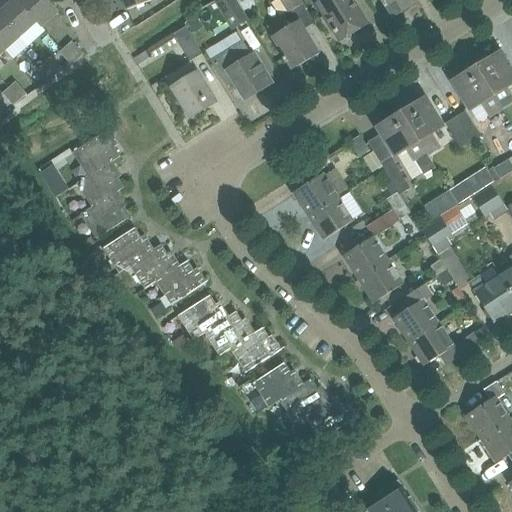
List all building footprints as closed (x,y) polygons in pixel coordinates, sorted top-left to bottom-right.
[(37,24),(15,0),(0,14),(22,38),(36,24),(37,24)] [(46,0),(15,0),(37,24),(36,24),(41,30),(59,13),(46,0)] [(156,0),(122,0),(127,12),(156,0)] [(233,0),(225,0),(218,5),(234,30),(248,21),(233,0)] [(280,0),(289,13),(291,12),(302,5),(298,0),(280,0)] [(351,0),(315,0),(317,3),(316,4),(340,43),(367,26),(351,0)] [(419,3),(416,0),(379,0),(392,20),(419,3)] [(0,45),(6,52),(22,38),(0,14),(0,13),(0,45)] [(197,18),(189,23),(195,33),(203,28),(197,18)] [(297,23),(272,38),(282,55),(292,72),(308,62),(314,63),(315,58),(320,55),(309,38),(305,31),(299,22),(297,23)] [(187,28),(174,36),(151,50),(134,60),(138,67),(178,42),(191,63),(203,55),(187,28)] [(84,56),(78,50),(72,43),(60,54),(72,67),(84,56)] [(254,57),(252,58),(243,43),(211,62),(228,88),(235,84),(246,101),(271,85),(254,57)] [(477,69),(501,109),(511,101),(511,99),(505,88),(511,83),(511,72),(501,54),(477,69)] [(52,60),(46,65),(57,77),(62,72),(52,60)] [(57,77),(46,65),(39,71),(49,83),(57,77)] [(453,83),(463,100),(469,110),(482,102),(490,116),(501,109),(477,69),(453,83)] [(209,92),(199,75),(198,74),(172,90),(190,119),(210,107),(203,95),(209,92)] [(16,84),(10,89),(21,101),(27,96),(16,84)] [(13,108),(21,101),(10,89),(2,96),(13,108)] [(441,126),(436,117),(425,100),(402,115),(426,155),(438,148),(429,133),(441,126)] [(465,110),(455,117),(471,143),(481,137),(465,110)] [(435,170),(426,155),(402,115),(378,129),(394,156),(408,147),(416,162),(425,176),(435,170)] [(455,117),(445,123),(461,149),(471,143),(455,117)] [(73,154),(88,178),(113,163),(121,158),(111,143),(115,141),(109,131),(73,154)] [(370,152),(366,147),(360,137),(350,144),(357,153),(361,159),(370,152)] [(486,145),(493,158),(504,152),(497,139),(486,145)] [(412,190),(407,182),(391,156),(380,163),(396,189),(400,197),(412,190)] [(511,174),(511,166),(508,161),(494,170),(493,169),(487,173),(495,185),(511,174)] [(119,172),(113,163),(88,178),(77,185),(92,209),(117,194),(125,189),(115,174),(119,172)] [(338,199),(338,198),(349,190),(337,169),(324,177),(323,175),(293,195),(308,218),(338,199)] [(63,182),(50,190),(56,199),(68,191),(63,182)] [(509,213),(508,212),(492,187),(472,199),(486,221),(491,218),(494,222),(506,215),(508,213),(509,213)] [(449,193),(425,208),(434,221),(440,217),(455,208),(457,206),(449,193)] [(117,194),(92,209),(81,216),(97,240),(129,220),(119,205),(123,203),(117,194)] [(396,195),(388,200),(386,201),(393,211),(403,204),(396,195)] [(354,222),(338,199),(308,218),(324,242),(354,222)] [(409,214),(403,204),(393,211),(399,221),(409,214)] [(455,208),(440,217),(440,218),(452,236),(467,226),(455,208)] [(393,212),(368,223),(373,235),(399,224),(393,212)] [(422,230),(438,257),(452,248),(449,243),(455,239),(452,236),(440,218),(422,230)] [(363,222),(352,229),(356,234),(367,227),(363,222)] [(119,275),(130,268),(154,251),(148,242),(145,244),(135,230),(103,250),(119,275)] [(358,281),(387,263),(372,239),(343,258),(358,281)] [(162,246),(154,251),(130,268),(146,291),(157,284),(180,267),(175,258),(171,261),(162,246)] [(511,269),(501,277),(511,294),(511,257),(511,259),(511,260),(511,269)] [(430,268),(436,278),(447,271),(440,261),(430,268)] [(180,267),(157,284),(172,307),(207,284),(201,275),(197,277),(188,262),(180,267)] [(402,286),(387,263),(358,281),(374,305),(402,286)] [(447,271),(436,278),(443,288),(453,281),(447,271)] [(495,324),(511,313),(511,294),(501,277),(485,287),(480,279),(470,285),(495,324)] [(409,344),(439,325),(425,303),(434,297),(426,286),(403,300),(409,310),(393,321),(409,344)] [(458,289),(453,292),(458,301),(464,297),(460,292),(458,289)] [(205,335),(229,318),(223,309),(220,311),(210,297),(178,318),(189,335),(194,342),(205,335)] [(168,312),(162,304),(157,308),(152,312),(157,319),(161,316),(168,312)] [(236,313),(229,318),(205,335),(220,358),(231,351),(255,334),(249,325),(246,328),(236,313)] [(454,348),(443,331),(439,325),(409,344),(424,368),(441,357),(447,367),(468,353),(461,342),(454,348)] [(474,335),(481,345),(491,338),(484,328),(474,335)] [(255,334),(231,351),(246,375),(282,351),(276,342),(272,344),(263,329),(255,334)] [(178,341),(173,345),(178,352),(189,346),(188,345),(184,338),(178,341)] [(269,409),(280,402),(304,385),(298,376),(294,378),(285,364),(253,384),(264,401),(269,409)] [(311,380),(304,385),(280,402),(284,408),(288,415),(279,421),(286,431),(295,425),(306,418),(330,402),(324,393),(321,395),(311,380)] [(338,397),(330,402),(306,418),(321,442),(357,419),(351,409),(347,411),(338,397)] [(481,441),(511,422),(496,398),(466,418),(481,441)] [(511,454),(511,423),(511,422),(481,441),(496,465),(511,454)] [(368,511),(369,511),(368,511),(419,511),(411,498),(409,499),(398,483),(360,507),(363,511),(368,511)]
